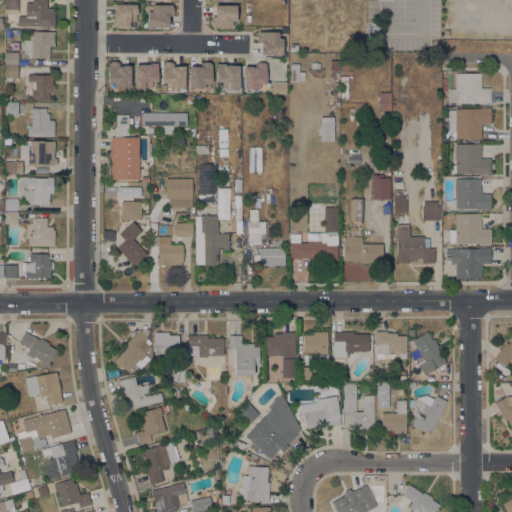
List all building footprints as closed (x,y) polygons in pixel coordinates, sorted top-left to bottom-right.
[(18,0),(18,13),(4,13),(4,0),(18,0)] [(46,0),(46,8),(52,8),(52,10),(54,10),(54,26),(29,27),(29,26),(17,26),(17,16),(25,16),(25,2),(32,2),(32,0),(46,0)] [(136,4),(136,21),(128,21),(128,27),(111,27),(112,18),(113,18),(113,4),(136,4)] [(172,5),(172,7),(173,7),(172,13),(171,13),(171,16),(168,16),(168,19),(168,27),(147,27),(147,11),(151,11),(151,4),(172,5)] [(236,5),(236,21),(231,21),(231,28),(211,28),(211,25),(210,25),(210,19),(211,19),(211,17),(214,17),(214,13),(214,5),(236,5)] [(49,58),(31,58),(31,57),(26,57),(26,54),(22,54),(23,40),(28,40),(28,30),(33,30),(33,31),(54,31),(54,35),(53,35),(53,42),(54,42),(54,46),(49,46),(49,58)] [(278,32),(277,38),(282,39),(282,54),(260,54),(260,46),(261,46),(261,43),(257,43),(257,40),(256,40),(256,34),(257,34),(257,32),(278,32)] [(17,52),(17,65),(4,65),(5,52),(17,52)] [(339,60),(339,70),(329,70),(330,60),(339,60)] [(130,87),(114,87),(114,83),(107,83),(107,63),(110,63),(110,61),(117,61),(117,66),(122,66),(130,66),(130,87)] [(162,63),(164,63),(164,62),(171,62),(171,63),(173,63),(173,67),(176,67),(176,66),(184,66),(184,88),(168,88),(168,83),(162,83),(162,63)] [(189,66),(197,66),(197,67),(201,67),(201,63),(202,63),(202,62),(209,62),(209,63),(211,63),(211,84),(204,84),(204,88),(189,88),(189,66)] [(243,67),(251,67),(255,67),(255,64),(257,64),(257,62),(263,62),(263,64),(265,64),(266,84),(259,84),(259,88),(243,88),(243,67)] [(134,65),(139,65),(148,65),(148,63),(157,63),(157,81),(151,81),(151,88),(144,88),(134,88),(134,65)] [(216,64),(225,64),(225,65),(233,65),(233,66),(238,66),(238,89),(229,89),(229,88),(221,88),(221,81),(216,81),(216,64)] [(299,72),(304,72),(304,80),(299,80),(299,81),(290,81),(290,64),(299,64),(299,72)] [(17,66),(17,77),(5,77),(4,66),(17,66)] [(480,73),(480,88),(490,88),(490,104),(485,104),(485,103),(455,103),(455,102),(448,102),(447,89),(454,89),(454,73),(480,73)] [(35,75),(52,75),(52,83),(52,84),(53,86),(53,89),(52,91),(52,92),(49,92),(49,99),(31,99),(31,89),(27,89),(27,75),(35,75)] [(348,76),(348,98),(340,98),(340,76),(348,76)] [(286,82),(286,93),(271,93),(271,82),(286,82)] [(378,92),(390,92),(390,110),(378,110),(378,92)] [(17,114),(4,114),(4,103),(17,103),(17,114)] [(338,107),(338,115),(330,115),(331,107),(338,107)] [(31,108),(46,108),(46,113),(48,114),(48,120),(53,120),(53,136),(27,136),(27,125),(31,125),(31,108)] [(479,109),(479,108),(485,108),(490,108),(490,123),(480,123),(481,138),(455,139),(455,132),(450,132),(450,130),(448,130),(448,110),(455,110),(455,109),(479,109)] [(186,113),(186,125),(172,125),(172,133),(161,133),(161,125),(141,125),(141,124),(140,124),(140,114),(141,114),(141,112),(186,113)] [(138,179),(110,179),(110,160),(109,160),(109,147),(110,147),(110,137),(114,137),(114,127),(115,127),(115,114),(128,114),(128,127),(123,127),(123,137),(138,137),(138,179)] [(333,141),(320,141),(320,117),(333,117),(333,121),(333,141)] [(20,145),(29,145),(29,140),(43,140),(43,141),(54,141),(53,165),(27,165),(27,159),(20,159),(20,145)] [(455,172),(451,173),(451,165),(455,165),(454,149),(451,149),(451,144),(480,143),(480,159),(490,158),(490,174),(486,174),(477,174),(477,173),(455,173),(455,172)] [(208,145),(208,153),(195,153),(195,145),(208,145)] [(13,162),(13,160),(16,160),(16,162),(22,162),(21,174),(4,174),(4,162),(13,162)] [(226,204),(216,204),(216,202),(197,201),(198,164),(217,165),(217,168),(227,168),(226,204)] [(389,198),(388,198),(388,199),(373,199),(373,198),(371,198),(371,175),(382,175),(382,178),(389,178),(389,198)] [(20,177),(33,177),(33,178),(46,178),(46,177),(52,177),(52,193),(49,193),(48,205),(31,204),(26,201),(19,191),(20,177)] [(455,179),(458,179),(458,178),(465,178),(465,179),(471,179),(471,178),(478,177),(478,178),(480,178),(480,193),(490,193),(490,209),(487,209),(477,209),(477,208),(450,208),(450,200),(455,200),(455,179)] [(122,197),(122,196),(118,196),(118,187),(122,187),(140,187),(140,197),(122,197)] [(405,212),(393,212),(393,195),(405,195),(405,212)] [(17,210),(4,211),(4,198),(17,198),(17,210)] [(362,221),(360,221),(360,223),(350,222),(350,221),(349,220),(349,198),(362,199),(362,221)] [(140,220),(120,219),(121,201),(140,201),(140,220)] [(421,206),(423,206),(423,201),(437,201),(437,206),(439,206),(439,218),(439,220),(422,220),(421,206)] [(265,221),(265,233),(260,233),(260,244),(248,244),(247,221),(249,221),(249,210),(257,210),(257,221),(258,221),(265,221)] [(17,213),(17,224),(4,224),(4,212),(17,213)] [(455,230),(455,213),(480,213),(480,228),(490,228),(490,244),(487,244),(475,244),(472,244),(455,244),(455,243),(449,243),(448,230),(455,230)] [(195,216),(200,216),(200,215),(204,215),(204,214),(207,214),(207,215),(217,215),(217,233),(227,233),(228,249),(217,249),(217,265),(203,265),(203,264),(195,264),(195,216)] [(31,235),(31,218),(46,218),(46,227),(52,227),(52,230),(54,230),(54,246),(28,246),(28,235),(31,235)] [(132,221),(141,231),(132,239),(146,254),(133,266),(116,247),(124,240),(118,234),(132,221)] [(192,223),(192,236),(175,236),(175,223),(192,223)] [(422,236),(423,246),(428,246),(428,248),(434,248),(434,262),(421,262),(421,258),(415,258),(415,261),(409,261),(409,263),(395,263),(395,255),(396,255),(396,228),(396,224),(408,224),(408,228),(409,228),(409,236),(422,236)] [(114,241),(103,241),(103,230),(109,230),(113,232),(114,241)] [(337,260),(322,260),(322,258),(289,258),(289,243),(290,243),(290,234),(300,234),(300,243),(307,243),(307,232),(337,232),(337,260)] [(182,244),(182,262),(181,262),(181,265),(165,265),(165,266),(160,267),(159,265),(157,265),(157,245),(152,245),(152,244),(149,244),(149,237),(165,236),(165,245),(182,244)] [(382,244),(382,261),(373,261),(373,263),(361,263),(361,260),(342,260),(342,236),(361,236),(361,244),(382,244)] [(456,248),(456,249),(479,248),(486,248),(486,247),(490,247),(490,263),(480,263),(481,278),(455,278),(455,264),(450,264),(450,260),(445,260),(445,252),(446,252),(445,249),(449,249),(449,248),(456,248)] [(284,248),(284,265),(258,265),(258,263),(253,263),(253,255),(258,255),(258,248),(284,248)] [(20,272),(21,262),(28,263),(28,261),(27,260),(27,256),(28,256),(29,253),(47,254),(47,256),(48,256),(48,259),(47,259),(47,260),(50,260),(50,262),(51,261),(52,263),(52,267),(51,269),(50,268),(50,270),(50,278),(44,278),(44,279),(41,279),(41,278),(40,278),(40,279),(36,279),(36,278),(34,278),(34,279),(32,279),(32,278),(30,278),(30,279),(27,279),(27,278),(24,278),(24,272),(20,272)] [(16,265),(16,278),(4,278),(4,265),(16,265)] [(138,330),(147,338),(144,341),(150,347),(144,353),(149,358),(139,369),(134,364),(127,371),(121,366),(118,369),(112,362),(125,348),(123,346),(138,330)] [(39,340),(40,338),(48,343),(47,345),(56,350),(46,367),(44,365),(41,366),(39,365),(41,361),(38,359),(37,361),(25,354),(27,352),(25,351),(27,347),(18,342),(24,331),(39,340)] [(353,331),(353,334),(368,334),(368,351),(352,351),(352,353),(345,353),(345,358),(344,358),(344,367),(333,367),(333,358),(332,358),(332,344),(333,344),(333,332),(353,331)] [(387,331),(387,333),(396,333),(396,336),(405,336),(405,359),(396,359),(375,359),(375,354),(374,354),(374,331),(387,331)] [(424,361),(411,340),(426,331),(431,339),(433,338),(438,347),(436,348),(445,362),(443,364),(437,368),(437,367),(435,369),(434,367),(425,373),(419,364),(424,361)] [(154,363),(154,351),(152,351),(152,347),(154,347),(154,332),(180,332),(180,354),(162,354),(162,363),(154,363)] [(264,354),(263,337),(273,336),(273,334),(282,333),(282,332),(294,332),(295,357),(282,357),(282,354),(264,354)] [(303,352),(302,335),(313,335),(313,332),(327,332),(327,363),(319,363),(318,352),(303,352)] [(207,335),(207,338),(223,338),(223,355),(207,355),(207,357),(198,357),(198,355),(187,355),(187,335),(207,335)] [(253,344),(253,347),(258,347),(259,366),(253,366),(253,375),(234,375),(234,348),(228,348),(228,335),(241,335),(241,344),(253,344)] [(511,359),(510,358),(504,366),(493,359),(505,342),(508,344),(511,338),(511,359)] [(294,358),(281,358),(281,378),(294,378),(294,358)] [(8,361),(16,361),(16,371),(8,371),(8,361)] [(310,379),(298,380),(297,367),(310,367),(310,379)] [(184,382),(173,382),(172,370),(183,369),(184,382)] [(56,372),(61,401),(47,404),(48,407),(35,410),(33,395),(28,396),(24,378),(56,372)] [(126,410),(121,390),(120,390),(117,380),(132,376),(134,385),(140,384),(140,385),(147,384),(150,392),(144,393),(144,396),(160,392),(162,401),(126,410)] [(376,384),(388,383),(388,397),(376,398),(376,384)] [(373,429),(348,429),(347,411),(342,411),(342,399),(343,399),(342,384),(354,384),(355,384),(355,412),(362,412),(362,395),(373,395),(373,429)] [(295,421),(289,427),(296,434),(285,445),(286,446),(281,451),(279,449),(269,459),(259,449),(255,452),(252,449),(256,446),(255,445),(251,449),(249,447),(250,445),(243,438),(249,432),(244,427),(258,412),(260,415),(280,394),(295,421)] [(510,396),(511,394),(511,430),(511,431),(510,428),(511,427),(508,423),(507,423),(505,420),(506,419),(503,420),(494,403),(505,396),(510,396)] [(414,398),(415,399),(417,397),(418,397),(424,395),(427,396),(433,399),(435,395),(446,401),(436,420),(438,421),(436,424),(434,424),(431,431),(430,430),(429,432),(427,432),(426,433),(423,431),(422,433),(419,432),(420,430),(417,428),(416,430),(414,429),(414,427),(411,425),(415,416),(414,417),(408,414),(411,406),(408,407),(408,399),(414,399),(414,398)] [(320,428),(319,426),(304,428),(302,415),(300,415),(299,410),(304,409),(303,405),(317,403),(317,407),(324,406),(323,398),(336,396),(337,407),(339,418),(340,425),(320,428)] [(395,411),(394,411),(394,409),(395,409),(395,400),(405,400),(405,433),(391,433),(391,430),(387,430),(387,431),(383,431),(383,430),(381,430),(381,413),(395,413),(395,411)] [(143,430),(140,418),(142,417),(141,412),(159,407),(162,415),(160,415),(164,431),(149,435),(151,441),(138,444),(135,432),(143,430)] [(46,413),(46,414),(64,409),(70,432),(51,438),(49,434),(43,435),(46,445),(21,452),(16,433),(24,430),(21,421),(46,413)] [(76,452),(74,452),(77,461),(74,462),(76,471),(47,480),(44,468),(48,467),(47,463),(49,463),(48,458),(51,457),(51,454),(43,456),(41,450),(48,447),(72,440),(76,452)] [(245,444),(242,449),(233,445),(236,440),(245,444)] [(144,465),(146,465),(142,450),(163,443),(164,444),(173,441),(179,460),(169,463),(169,464),(166,465),(167,468),(160,470),(163,481),(150,485),(144,465)] [(0,459),(1,459),(3,466),(0,466),(0,473),(9,472),(12,481),(0,484),(0,459)] [(267,467),(266,482),(268,482),(267,502),(245,501),(245,498),(242,498),(242,475),(247,475),(248,466),(267,467)] [(26,477),(20,479),(18,471),(23,469),(26,477)] [(57,491),(55,492),(53,484),(71,478),(72,483),(75,483),(79,495),(87,492),(90,504),(78,508),(77,502),(61,506),(57,491)] [(156,511),(153,500),(151,491),(152,491),(152,490),(169,486),(169,485),(182,482),(185,493),(187,502),(175,505),(176,511),(171,511),(156,511)] [(411,511),(409,511),(411,509),(408,507),(409,505),(408,504),(410,501),(409,500),(403,509),(396,504),(408,484),(419,492),(420,491),(423,493),(423,492),(432,497),(431,499),(439,504),(436,508),(438,509),(436,511),(435,510),(433,511),(411,511)] [(45,485),(47,493),(39,496),(36,488),(45,485)] [(345,495),(364,485),(370,495),(371,495),(371,496),(372,496),(373,498),(373,499),(377,507),(376,508),(376,509),(370,511),(366,511),(364,508),(362,509),(363,510),(359,511),(336,511),(335,511),(333,509),(334,508),(333,505),(336,503),(335,502),(338,501),(338,502),(343,500),(342,498),(345,497),(346,498),(347,498),(345,495)] [(216,495),(219,507),(205,510),(196,511),(191,511),(189,501),(216,495)] [(511,511),(505,511),(501,503),(511,497),(511,511)] [(0,511),(0,501),(2,501),(10,499),(13,507),(4,510),(4,511),(0,511)]
